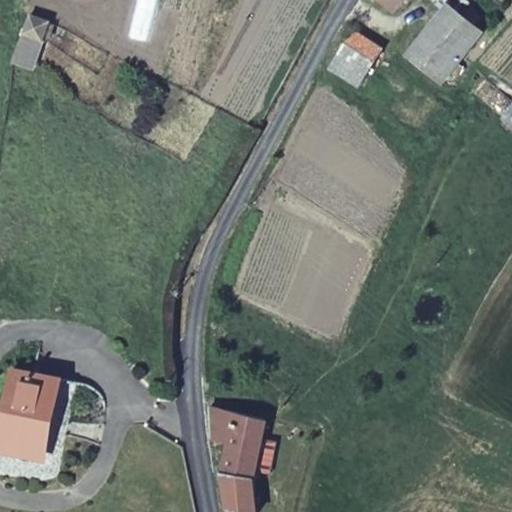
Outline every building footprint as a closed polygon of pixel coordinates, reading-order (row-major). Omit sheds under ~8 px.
[(382,0),(396,12),(407,0),(382,0)] [(427,30),(409,53),(446,83),(484,32),(463,16),(474,3),(470,0),(455,0),(429,34),(427,30)] [(36,71),(53,24),(34,15),(16,64),(36,71)] [(356,86),(372,61),(378,49),(350,32),(328,68),(356,86)] [(45,460),(61,383),(16,374),(0,451),(45,460)] [(270,405),(250,400),(247,415),(210,407),(214,438),(230,443),(227,471),(231,510),(242,511),(258,511),(259,462),(270,405)]
